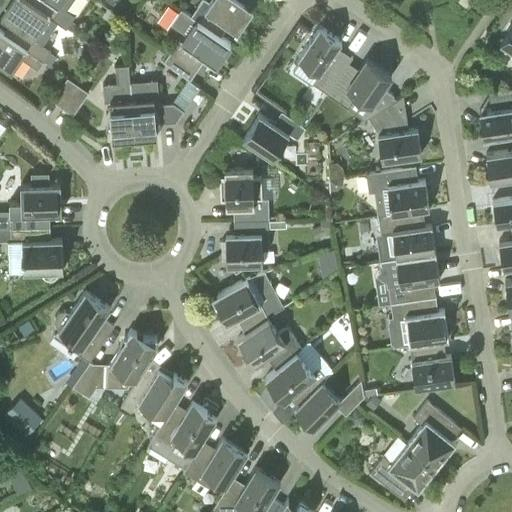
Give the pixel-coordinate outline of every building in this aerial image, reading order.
[(4,32),(43,60),(51,49),(35,37),(49,16),(28,0),(11,0),(1,16),(11,22),(4,32)] [(28,0),(49,16),(53,18),(61,7),(57,4),(60,0),(28,0)] [(201,0),(190,16),(221,35),(227,25),(237,32),(253,9),(240,0),(210,0),(210,1),(208,0),(201,0)] [(179,39),(171,50),(198,68),(205,58),(215,65),(230,42),(221,35),(190,16),(180,9),(171,22),(188,33),(182,41),(179,39)] [(511,23),(499,42),(511,50),(511,23)] [(327,92),(348,61),(352,55),(338,46),(341,40),(319,26),(298,57),(320,72),(313,82),(327,92)] [(37,68),(43,60),(4,32),(0,29),(0,63),(11,71),(21,57),(37,68)] [(190,79),(198,68),(171,50),(163,61),(190,79)] [(359,68),(348,61),(345,66),(327,92),(326,92),(364,118),(368,116),(397,98),(393,95),(394,94),(383,87),(391,74),(367,57),(359,68)] [(134,138),(130,82),(128,64),(116,65),(117,83),(103,84),(104,100),(109,100),(110,108),(106,128),(111,127),(112,139),(134,138)] [(51,99),(62,106),(78,83),(67,76),(51,99)] [(130,82),(134,138),(157,136),(156,123),(161,123),(154,104),(153,96),(158,96),(157,80),(130,82)] [(62,106),(73,114),(89,91),(78,83),(62,106)] [(511,133),(511,132),(511,86),(488,90),(491,107),(479,109),(483,137),(511,133)] [(417,126),(408,127),(403,94),(397,98),(368,116),(378,132),(382,159),(421,154),(417,126)] [(259,112),(242,137),(272,158),(289,133),(297,138),(305,127),(282,111),(274,123),(259,112)] [(511,176),(511,132),(511,133),(511,135),(511,148),(486,152),(490,180),(511,176)] [(391,213),(417,209),(429,207),(425,177),(418,178),(416,165),(375,171),(379,198),(389,197),(391,213)] [(234,220),(267,219),(269,219),(268,197),(262,197),(261,175),(253,175),(252,167),(224,168),(225,176),(220,176),(221,198),(226,198),(226,206),(233,206),(234,220)] [(13,227),(50,226),(49,213),(61,212),(60,182),(20,184),(21,200),(9,200),(9,207),(0,207),(0,223),(13,223),(13,227)] [(510,222),(511,221),(511,195),(492,198),(496,224),(510,222)] [(396,256),(435,250),(431,223),(420,225),(417,209),(391,213),(377,215),(380,232),(392,230),(396,256)] [(267,219),(234,220),(234,232),(225,232),(226,239),(221,239),(222,258),(226,258),(227,264),(231,264),(236,271),(248,263),(262,263),(262,248),(268,248),(267,219)] [(282,227),(282,219),(269,219),(269,227),(282,227)] [(511,266),(511,221),(510,222),(511,232),(511,237),(498,240),(503,267),(511,266)] [(12,271),(23,271),(42,270),(43,274),(46,277),(50,278),(55,277),(58,273),(59,269),(63,269),(62,237),(50,238),(50,226),(13,227),(13,223),(0,223),(0,239),(11,239),(12,271)] [(340,267),(336,247),(320,254),(324,278),(340,268),(340,267)] [(390,301),(430,296),(436,295),(434,279),(440,278),(435,250),(396,256),(400,283),(388,285),(390,301)] [(245,332),(268,316),(247,276),(211,296),(226,322),(236,316),(245,332)] [(53,335),(90,360),(114,324),(103,316),(110,306),(85,289),(70,311),(65,310),(59,311),(55,317),(55,323),(59,327),(53,335)] [(409,344),(443,338),(448,337),(444,308),(432,310),(430,296),(390,301),(393,317),(404,315),(409,343),(409,344)] [(276,367),(296,351),(302,346),(287,325),(278,331),(268,316),(245,332),(237,337),(242,344),(240,345),(249,358),(251,356),(255,363),(267,356),(276,367)] [(137,379),(144,367),(158,344),(131,328),(105,369),(90,360),(72,385),(90,396),(97,384),(127,386),(133,376),(137,379)] [(443,338),(409,344),(412,359),(411,359),(415,387),(455,381),(451,353),(446,354),(443,338)] [(302,401),(322,381),(326,377),(317,366),(312,370),(296,351),(276,367),(265,376),(285,400),(294,392),(302,401)] [(167,414),(175,401),(188,380),(174,371),(171,375),(158,367),(154,373),(144,367),(137,379),(121,405),(131,411),(137,401),(151,409),(153,405),(167,414)] [(322,381),(302,401),(295,408),(314,426),(335,404),(345,414),(364,395),(361,378),(340,399),(322,381)] [(186,466),(203,439),(216,417),(205,411),(207,407),(192,397),(186,408),(175,401),(167,414),(149,443),(186,466)] [(406,442),(436,465),(456,441),(446,433),(454,422),(427,399),(413,416),(422,422),(406,442)] [(31,406),(23,414),(13,405),(4,413),(26,435),(43,418),(31,406)] [(227,485),(232,475),(247,451),(222,435),(215,446),(203,439),(186,466),(184,470),(209,486),(214,477),(227,485)] [(436,465),(406,442),(391,460),(383,454),(370,471),(398,493),(408,481),(418,489),(436,465)] [(253,511),(261,511),(272,496),(280,481),(255,465),(244,482),(232,475),(227,485),(211,511),(212,511),(242,511),(245,507),(253,511)] [(313,511),(315,509),(300,499),(296,504),(287,498),(283,503),(272,496),(261,511),(313,511)]
